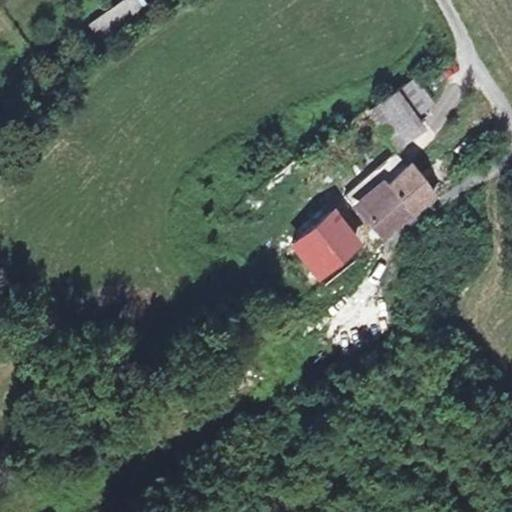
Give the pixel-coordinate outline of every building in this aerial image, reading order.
[(146,8),(140,0),(129,0),(91,27),(100,40),(146,8)] [(362,108),(393,147),(419,127),(407,113),(425,99),(406,74),(388,88),(362,108)] [(418,153),(437,137),(428,126),(409,143),(418,153)] [(359,212),(380,240),(433,198),(412,171),(359,212)] [(354,241),(315,191),(276,222),(314,272),(354,241)]
